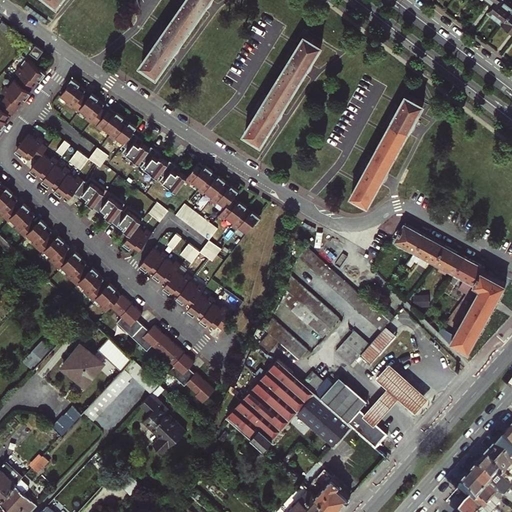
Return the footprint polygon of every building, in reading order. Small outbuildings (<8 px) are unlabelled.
[(185,0),(142,63),(158,74),(171,55),(177,46),(203,8),(208,0),(185,0)] [(502,22),(511,9),(511,5),(504,0),(496,0),(493,4),(488,12),(502,22)] [(511,30),(511,9),(502,22),(511,30)] [(322,43),(305,33),(245,131),(262,141),(274,121),(280,111),(304,73),(310,63),(322,43)] [(36,44),(30,52),(38,58),(44,50),(36,44)] [(30,90),(44,71),(29,59),(23,67),(20,65),(16,70),(21,75),(17,80),(30,90)] [(3,99),(15,109),(30,90),(17,80),(15,78),(8,86),(6,84),(2,89),(7,93),(3,99)] [(86,88),(73,78),(61,94),(69,99),(67,102),(72,106),(73,105),(79,110),(80,108),(89,96),(83,92),(86,88)] [(92,92),(89,96),(80,108),(87,114),(85,116),(91,121),(92,119),(102,106),(105,102),(92,92)] [(424,102),(407,92),(351,193),(369,203),(380,183),(385,172),(408,132),(413,122),(424,102)] [(0,126),(1,127),(15,109),(3,99),(0,102),(0,126)] [(107,110),(102,106),(92,119),(97,123),(96,125),(102,129),(104,126),(111,132),(120,121),(124,117),(110,106),(107,110)] [(136,126),(124,117),(120,121),(111,132),(109,134),(115,139),(117,136),(124,142),(133,130),(136,126)] [(142,137),(133,130),(124,142),(123,144),(126,146),(125,147),(122,151),(138,163),(142,158),(150,147),(140,139),(142,137)] [(36,138),(29,132),(17,147),(30,157),(32,154),(38,158),(43,152),(48,146),(42,142),(44,139),(38,135),(36,138)] [(70,143),(64,139),(56,150),(62,154),(70,143)] [(109,154),(98,145),(93,151),(105,159),(109,154)] [(152,145),(150,147),(142,158),(144,160),(141,165),(157,177),(160,172),(168,161),(158,154),(160,151),(152,145)] [(83,152),(78,148),(69,160),(75,164),(83,152)] [(105,159),(93,151),(89,157),(100,165),(105,159)] [(50,158),(43,152),(38,158),(31,167),(44,177),(56,162),(58,160),(52,155),(50,158)] [(89,157),(83,152),(75,164),(81,168),(89,157)] [(170,159),(168,161),(160,172),(163,174),(159,179),(168,186),(175,191),(185,179),(187,176),(177,168),(179,165),(170,159)] [(212,171),(199,160),(189,173),(187,176),(185,179),(190,183),(192,180),(199,185),(212,171)] [(63,168),(56,162),(44,177),(43,177),(56,188),(68,172),(70,169),(65,165),(63,168)] [(225,180),(212,171),(199,185),(197,188),(203,192),(205,190),(212,195),(225,180)] [(75,177),(68,172),(56,188),(69,197),(74,191),(83,179),(77,175),(75,177)] [(84,178),(83,179),(74,191),(83,198),(84,195),(94,203),(103,193),(106,188),(90,176),(87,180),(84,178)] [(238,190),(225,180),(212,195),(210,198),(216,202),(218,200),(225,205),(233,196),(238,190)] [(18,198),(6,186),(0,193),(0,211),(8,219),(10,217),(19,207),(14,203),(18,198)] [(105,195),(103,193),(94,203),(92,206),(101,212),(103,210),(113,217),(121,207),(125,202),(109,190),(105,195)] [(246,206),(233,196),(225,205),(223,208),(218,214),(224,218),(226,215),(233,221),(246,206)] [(169,208),(157,200),(153,206),(164,214),(169,208)] [(23,202),(19,207),(10,217),(17,223),(15,226),(25,235),(27,233),(36,223),(31,218),(35,214),(23,202)] [(190,206),(184,202),(176,213),(181,217),(190,206)] [(124,209),(121,207),(113,217),(111,220),(120,226),(122,224),(131,231),(137,225),(144,216),(127,204),(124,209)] [(164,214),(153,206),(149,211),(160,220),(164,214)] [(195,210),(190,206),(181,217),(187,221),(195,210)] [(259,216),(246,206),(233,221),(231,223),(237,228),(239,225),(247,231),(259,216)] [(201,214),(195,210),(187,221),(192,225),(201,214)] [(206,218),(201,214),(192,225),(198,230),(206,218)] [(40,218),(36,223),(27,233),(34,239),(32,241),(42,251),(44,249),(53,239),(48,234),(52,229),(40,218)] [(212,223),(206,218),(198,230),(203,234),(212,223)] [(217,227),(212,223),(203,234),(209,238),(217,227)] [(395,239),(415,250),(424,234),(404,223),(395,239)] [(144,230),(137,225),(131,231),(129,234),(125,240),(138,250),(152,232),(146,228),(144,230)] [(0,242),(5,247),(10,242),(0,232),(0,242)] [(182,236),(176,232),(167,243),(173,248),(182,236)] [(70,246),(58,234),(53,239),(44,249),(51,255),(49,258),(60,268),(62,265),(70,255),(65,251),(70,246)] [(415,250),(435,261),(444,245),(424,234),(415,250)] [(221,247),(209,238),(205,244),(217,253),(221,247)] [(194,246),(189,241),(180,253),(186,257),(194,246)] [(12,254),(17,248),(10,242),(5,247),(12,254)] [(382,313),(305,243),(299,257),(303,261),(309,265),(314,270),(319,275),(324,279),(329,284),(334,288),(339,293),(344,297),(350,302),(355,307),(360,312),(365,316),(370,321),(375,325),(380,330),(389,320),(382,313)] [(217,253),(205,244),(200,250),(212,259),(217,253)] [(435,261),(455,272),(464,255),(444,245),(435,261)] [(161,252),(153,246),(142,262),(155,272),(166,256),(168,254),(163,249),(161,252)] [(200,250),(194,246),(186,257),(192,261),(200,250)] [(87,262),(75,250),(70,255),(62,265),(69,271),(66,274),(77,283),(79,281),(87,271),(82,267),(87,262)] [(475,283),(482,270),(484,266),(464,255),(455,272),(448,281),(455,286),(462,276),(474,282),(475,283)] [(174,262),(166,256),(155,272),(167,281),(177,269),(181,264),(176,259),(174,262)] [(92,266),(87,271),(79,281),(86,287),(83,290),(94,299),(96,297),(105,287),(100,283),(104,278),(92,266)] [(184,275),(177,269),(167,281),(165,284),(178,294),(190,279),(192,276),(186,272),(184,275)] [(452,340),(468,349),(505,282),(482,270),(475,283),(481,286),(452,340)] [(291,274),(286,287),(281,300),(286,305),(291,309),(296,314),(301,318),(306,323),(311,328),(316,332),(321,337),(331,326),(339,317),(334,312),(329,307),(324,302),(319,298),(314,294),(308,289),(304,285),(298,280),(291,274)] [(197,285),(190,279),(178,294),(191,304),(201,292),(205,286),(199,282),(197,285)] [(109,282),(105,287),(96,297),(103,303),(100,305),(106,310),(108,308),(111,305),(121,294),(109,282)] [(415,294),(418,306),(432,302),(429,290),(415,294)] [(208,297),(201,292),(191,304),(189,307),(202,317),(214,301),(216,299),(210,294),(208,297)] [(122,293),(121,294),(111,305),(122,315),(117,321),(132,335),(137,329),(143,323),(137,317),(142,312),(122,293)] [(221,307),(214,301),(202,317),(215,327),(217,324),(223,328),(233,315),(227,311),(229,308),(223,304),(221,307)] [(389,320),(394,316),(386,308),(382,313),(389,320)] [(269,331),(265,336),(259,341),(269,350),(274,345),(279,340),(283,343),(288,348),(293,353),(298,358),(307,348),(302,343),(297,338),(292,334),(287,329),(282,324),(273,316),(264,326),(269,331)] [(149,329),(143,323),(137,329),(132,335),(147,349),(152,343),(163,354),(175,342),(155,323),(149,329)] [(361,354),(370,363),(396,335),(387,326),(361,354)] [(353,329),(344,339),(335,349),(340,354),(345,358),(350,363),(359,353),(369,343),(363,338),(358,334),(353,329)] [(70,370),(86,383),(105,360),(109,356),(122,368),(133,357),(110,336),(100,347),(95,352),(90,348),(70,370)] [(26,357),(35,366),(44,356),(49,350),(54,345),(45,337),(40,342),(35,347),(26,357)] [(63,364),(70,370),(90,348),(82,341),(63,364)] [(195,360),(175,342),(163,354),(174,364),(169,370),(185,384),(186,382),(195,372),(189,366),(195,360)] [(133,357),(122,368),(85,409),(94,418),(99,413),(103,408),(108,403),(112,398),(117,394),(121,390),(126,384),(130,380),(128,379),(133,374),(141,365),(133,357)] [(268,452),(276,443),(296,422),(299,424),(305,417),(333,442),(350,424),(320,396),(314,391),(311,388),(302,380),(277,358),(226,415),(268,452)] [(369,408),(381,418),(399,398),(416,413),(429,399),(390,363),(377,378),(388,387),(369,408)] [(160,382),(141,365),(133,374),(137,378),(142,383),(147,387),(152,392),(160,382)] [(196,370),(195,372),(186,382),(197,392),(195,394),(203,401),(215,388),(196,370)] [(316,374),(311,370),(302,380),(311,388),(321,379),(316,374)] [(364,413),(359,408),(364,403),(336,378),(331,373),(314,391),(320,396),(350,424),(375,446),(387,434),(376,424),(364,413)] [(364,403),(366,400),(339,375),(336,378),(364,403)] [(172,445),(187,430),(166,410),(169,408),(156,396),(165,386),(160,382),(152,392),(142,402),(152,412),(145,419),(162,436),(155,444),(163,452),(171,444),(172,445)] [(52,424),(62,434),(82,411),(73,404),(64,414),(63,413),(52,424)] [(376,424),(381,418),(369,408),(364,413),(376,424)] [(511,434),(508,431),(500,440),(511,450),(511,434)] [(511,450),(500,440),(492,450),(511,467),(511,450)] [(508,473),(511,469),(511,467),(492,450),(482,461),(500,477),(506,471),(508,473)] [(39,470),(50,459),(43,453),(33,465),(39,470)] [(18,480),(24,474),(8,458),(1,464),(18,480)] [(509,486),(500,477),(482,461),(473,470),(501,495),(505,490),(509,486)] [(0,464),(0,499),(16,483),(18,480),(1,464),(0,464)] [(502,496),(501,495),(473,470),(465,479),(495,506),(499,502),(498,501),(502,496)] [(314,494),(334,511),(349,495),(340,488),(343,485),(332,475),(314,494)] [(483,511),(489,511),(495,506),(465,479),(457,488),(468,498),(483,511)] [(0,501),(11,511),(27,511),(37,503),(16,483),(0,499),(0,501)] [(287,511),(317,511),(319,510),(321,511),(333,511),(334,511),(314,494),(308,489),(287,511)] [(456,511),(457,511),(483,511),(468,498),(459,507),(456,511)]
